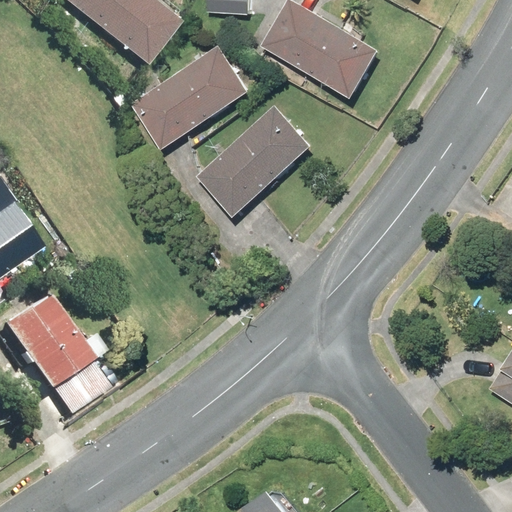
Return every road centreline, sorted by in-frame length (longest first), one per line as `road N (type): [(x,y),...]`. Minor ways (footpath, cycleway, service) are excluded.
road 1 (residential): [(511,50),(385,229),(308,321)]
road 2 (residential): [(308,321),(52,511)]
road 3 (residential): [(308,321),(449,511)]
